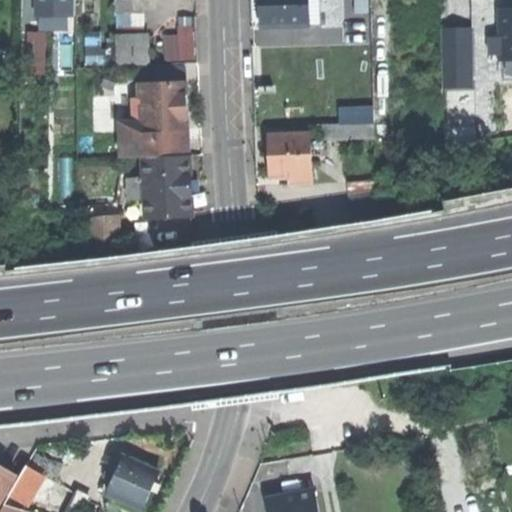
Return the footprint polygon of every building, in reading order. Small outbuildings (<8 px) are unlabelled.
[(74,17),(73,0),(34,0),(34,17),(74,17)] [(132,0),(133,1),(132,14),(145,14),(158,15),(158,0),(132,0)] [(308,11),(308,0),(261,0),(261,12),(262,26),(319,25),(319,11),(308,11)] [(115,14),(121,14),(132,14),(133,1),(115,1),(115,14)] [(498,38),(499,54),(499,59),(503,59),(511,58),(511,9),(498,9),(498,38)] [(121,14),(120,34),(145,33),(145,14),(132,14),(121,14)] [(179,17),(180,27),(196,26),(195,16),(179,17)] [(177,35),(164,36),(165,61),(198,59),(196,26),(180,27),(177,27),(177,35)] [(472,28),(442,29),(443,90),(474,89),(472,28)] [(47,62),(45,62),(46,32),(28,32),(26,77),(47,77),(47,62)] [(120,34),(115,34),(116,38),(117,67),(151,65),(150,33),(145,33),(120,34)] [(108,64),(117,67),(116,38),(107,39),(107,49),(90,48),(86,65),(108,64)] [(488,54),(499,54),(498,38),(488,39),(488,54)] [(511,80),(511,58),(503,59),(503,80),(511,80)] [(141,84),(141,100),(134,100),(135,118),(121,119),(123,158),(144,158),(188,156),(185,103),(185,82),(141,84)] [(374,124),(322,125),(323,140),(375,140),(374,124)] [(310,135),(270,136),(271,158),(271,175),(292,175),(292,184),(312,184),(310,135)] [(147,217),(191,215),(190,184),(189,156),(188,156),(144,158),(147,217)] [(375,179),(347,181),(348,197),(350,197),(351,211),(377,209),(375,179)] [(92,255),(121,252),(118,215),(89,218),(92,255)] [(36,452),(32,463),(56,472),(60,460),(36,452)] [(124,457),(121,462),(114,480),(107,494),(142,510),(146,500),(151,491),(157,494),(160,485),(154,482),(158,473),(124,457)] [(106,477),(114,480),(121,462),(114,459),(106,477)] [(41,471),(24,461),(17,473),(6,492),(24,502),(41,471)] [(0,501),(6,492),(17,473),(0,463),(0,501)] [(77,489),(65,511),(85,511),(93,497),(77,489)] [(290,495),(267,500),(269,511),(318,511),(314,490),(290,495)]
